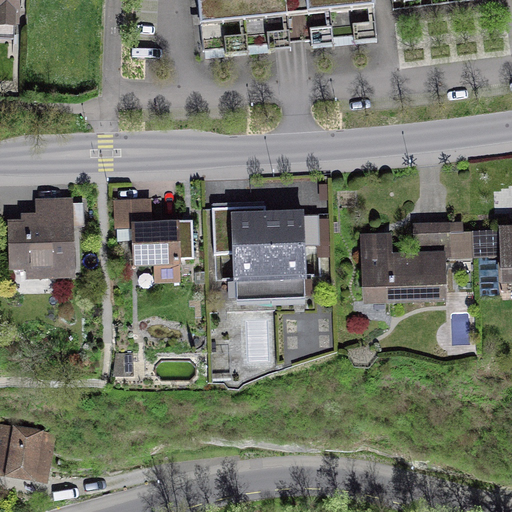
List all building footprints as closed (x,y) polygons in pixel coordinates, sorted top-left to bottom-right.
[(15,0),(0,0),(0,23),(15,24),(15,0)] [(198,0),(200,21),(203,52),(219,50),(239,48),(262,46),(274,45),(272,18),(303,15),(305,42),(377,35),(373,0),(198,0)] [(73,201),(36,201),(35,216),(20,216),(20,222),(7,222),(7,273),(13,273),(13,288),(19,295),(55,294),(55,281),(81,281),(79,229),(84,229),(84,206),(72,206),(73,201)] [(152,203),(114,203),(114,233),(117,233),(117,245),(131,244),(131,271),(154,271),(154,286),(179,286),(179,262),(193,261),(192,223),(152,224),(152,203)] [(213,265),(230,265),(230,299),(302,297),(302,281),(318,281),(317,223),(300,223),(268,224),(268,213),(212,214),(213,265)] [(448,226),(415,227),(416,257),(389,258),(389,236),(363,236),(365,302),(444,299),(443,258),(449,257),(473,256),(472,235),(448,235),(448,226)] [(511,228),(502,229),(502,234),(472,235),(473,256),(502,255),(503,283),(511,282),(511,228)] [(132,374),(132,354),(117,355),(114,375),(132,374)] [(56,435),(1,427),(0,434),(0,480),(48,488),(50,479),(56,435)]
